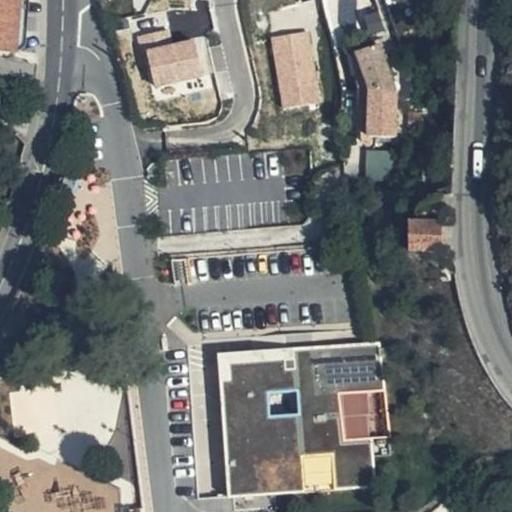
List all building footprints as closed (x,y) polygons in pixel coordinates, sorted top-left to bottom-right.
[(27,5),(27,0),(0,0),(0,33),(4,33),(8,43),(13,45),(19,45),(26,39),(27,5)] [(324,100),(313,29),(274,35),(285,106),(324,100)] [(365,84),(364,129),(398,129),(398,76),(385,37),(359,46),(365,84)] [(196,39),(151,49),(160,84),(204,74),(196,39)] [(441,214),(443,214),(444,186),(422,204),(422,214),(441,214)] [(413,242),(425,243),(441,243),(441,214),(422,214),(414,214),(413,242)] [(379,336),(219,347),(229,492),(389,482),(379,336)] [(116,511),(118,495),(98,493),(95,511),(116,511)]
